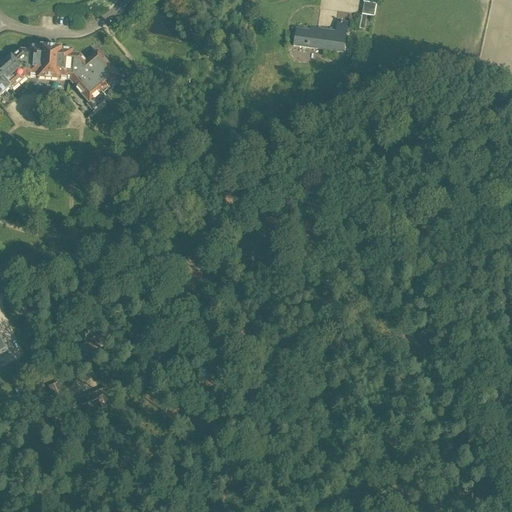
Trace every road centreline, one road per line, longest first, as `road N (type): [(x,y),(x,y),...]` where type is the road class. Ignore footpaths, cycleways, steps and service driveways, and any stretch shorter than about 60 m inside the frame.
road 1 (track): [(323,247),(329,294),(320,335),(294,379),(250,413),(232,388),(213,269),(283,156),(409,163),(494,193),(420,202),(325,241)]
road 2 (track): [(0,296),(381,108),(441,96),(511,105)]
road 3 (track): [(75,239),(72,182),(86,121),(203,177),(248,210),(325,241),(292,270),(214,299)]
road 4 (track): [(373,218),(429,297),(511,491)]
road 5 (track): [(352,511),(250,413)]
